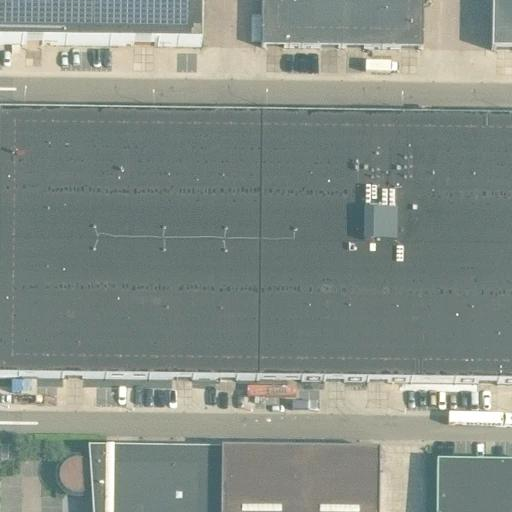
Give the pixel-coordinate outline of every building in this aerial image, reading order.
[(200,0),(0,0),(0,43),(200,47),(200,0)] [(261,0),(260,47),(422,49),(422,0),(261,0)] [(511,0),(491,0),(491,50),(511,50),(511,0)] [(417,108),(417,117),(430,117),(430,108),(417,108)] [(300,374),(300,382),(511,384),(511,118),(0,112),(0,377),(258,381),(259,374),(300,374)] [(0,446),(0,459),(15,460),(15,446),(0,446)] [(219,511),(221,449),(87,447),(88,463),(82,460),(75,459),(68,461),(62,465),(59,471),(58,478),(58,485),(62,491),(67,496),(74,498),(81,497),(90,491),(91,511),(219,511)] [(377,511),(378,451),(221,449),(219,511),(377,511)] [(435,511),(511,511),(511,462),(436,461),(435,511)]
